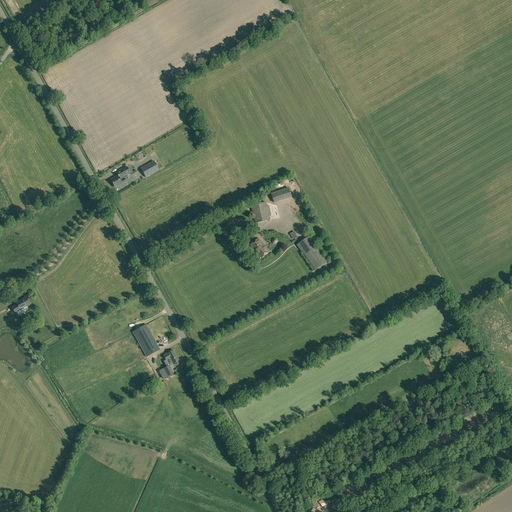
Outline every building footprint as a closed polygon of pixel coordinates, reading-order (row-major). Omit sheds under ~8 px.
[(154,161),(141,169),(146,177),(159,170),(154,161)] [(118,175),(123,183),(126,181),(123,177),(130,173),(126,167),(116,173),(117,176),(118,175)] [(118,175),(117,176),(110,180),(114,187),(117,185),(117,186),(123,183),(118,175)] [(292,198),(292,196),(289,188),(271,194),(274,204),(292,198)] [(269,215),(271,215),(269,206),(267,207),(266,202),(251,206),(255,223),(270,220),(269,215)] [(231,238),(236,234),(228,226),(224,230),(231,238)] [(304,226),(299,229),(303,235),(307,231),(304,226)] [(310,236),(297,246),(315,271),(328,262),(310,236)] [(261,258),(269,251),(258,238),(250,246),(261,258)] [(17,304),(12,307),(15,313),(30,304),(26,297),(16,303),(17,304)] [(146,357),(160,349),(146,325),(133,332),(146,357)] [(173,364),(179,361),(173,351),(167,354),(163,356),(166,360),(170,358),(173,364)] [(167,377),(174,373),(169,365),(163,369),(167,377)] [(422,399),(413,406),(415,409),(419,407),(422,411),(425,408),(423,405),(426,403),(425,401),(424,402),(422,399)]
